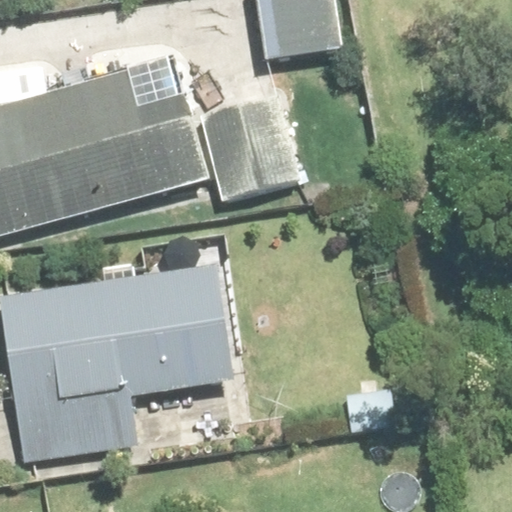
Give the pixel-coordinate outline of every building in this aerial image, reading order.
[(0,0),(0,25),(100,0),(0,0)] [(348,56),(338,0),(271,0),(284,68),(348,56)] [(256,47),(205,48),(207,110),(258,109),(256,47)] [(78,126),(0,146),(0,263),(81,242),(83,251),(147,235),(150,248),(230,227),(211,155),(145,172),(138,147),(87,159),(78,126)] [(22,344),(0,345),(0,507),(78,501),(73,446),(173,422),(147,314),(22,344)] [(409,430),(402,395),(351,406),(359,441),(409,430)]
